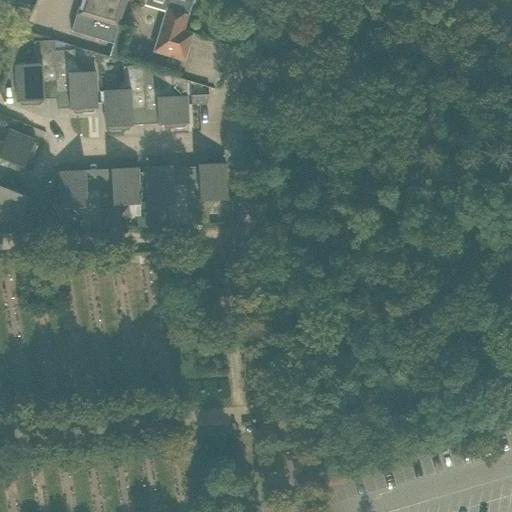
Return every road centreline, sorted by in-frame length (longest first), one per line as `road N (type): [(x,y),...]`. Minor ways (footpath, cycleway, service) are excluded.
road 1 (residential): [(237,138),(63,148),(39,177)]
road 2 (residential): [(237,138),(230,76),(264,0)]
